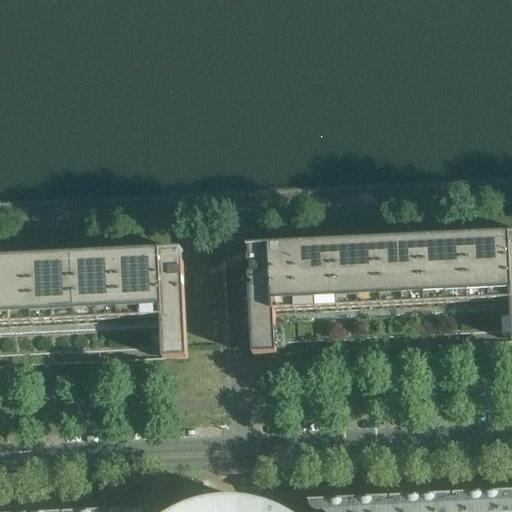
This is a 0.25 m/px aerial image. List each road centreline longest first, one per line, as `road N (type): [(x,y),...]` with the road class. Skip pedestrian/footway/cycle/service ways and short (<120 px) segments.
road 1 (residential): [(511,431),(0,459)]
road 2 (residential): [(0,473),(511,451)]
